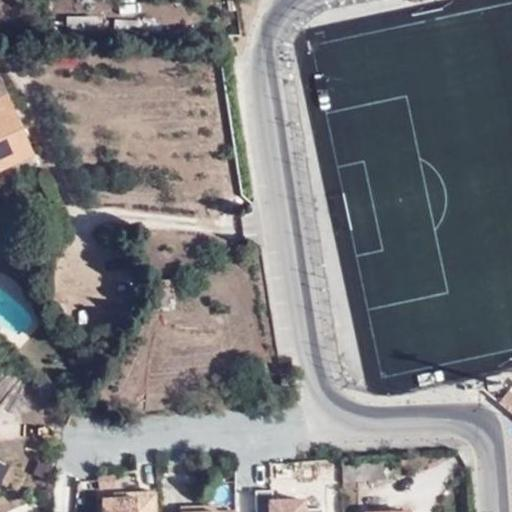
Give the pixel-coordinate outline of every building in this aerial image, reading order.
[(0,169),(33,154),(0,81),(0,169)] [(155,279),(155,295),(172,295),(174,294),(174,279),(155,279)] [(172,295),(155,295),(155,305),(172,305),(172,295)] [(482,388),(482,380),(466,380),(465,389),(482,388)] [(385,478),(384,460),(343,463),(344,481),(385,478)] [(266,480),(266,465),(243,467),(243,470),(238,470),(239,488),(259,491),(259,481),(266,480)] [(311,511),(312,493),(312,484),(312,478),(273,478),(272,511),(311,511)] [(156,511),(156,488),(125,490),(125,495),(113,496),(101,497),(101,511),(156,511)] [(41,511),(32,497),(7,511),(41,511)]
